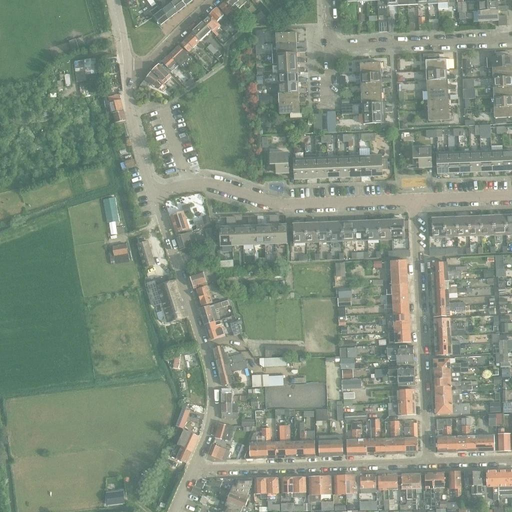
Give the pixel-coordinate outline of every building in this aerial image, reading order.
[(152,0),(145,0),(151,8),(156,5),(152,0)] [(181,0),(177,0),(171,4),(178,13),(187,6),(181,0)] [(243,6),(237,0),(224,0),(226,2),(219,8),(225,14),(227,16),(237,7),(239,9),(243,6)] [(437,0),(438,4),(438,9),(448,9),(448,7),(454,7),(454,4),(455,4),(454,0),(437,0)] [(294,7),(290,1),(289,1),(277,11),(282,17),(294,7)] [(498,7),(498,1),(477,2),(478,12),(498,11),(500,11),(500,7),(498,7)] [(466,2),(463,2),(457,3),(458,13),(467,13),(466,2)] [(171,4),(163,11),(169,20),(178,13),(171,4)] [(209,15),(210,16),(217,23),(224,16),(216,8),(209,15)] [(160,26),(161,26),(169,20),(163,11),(154,18),(160,26)] [(507,26),(507,16),(499,17),(498,11),(478,12),(478,22),(499,21),(499,27),(507,26)] [(204,22),(211,31),(213,33),(215,32),(221,27),(217,23),(210,16),(204,22)] [(193,33),(201,41),(211,31),(204,22),(193,33)] [(386,23),(378,23),(379,33),(387,33),(386,23)] [(193,33),(181,44),(189,52),(201,41),(193,33)] [(298,33),(276,34),(276,44),(297,43),(299,43),(298,33)] [(76,40),(69,42),(72,50),(78,48),(76,40)] [(297,43),(276,44),(272,44),(273,54),(277,54),(297,53),(299,53),(299,49),(297,49),(297,43)] [(191,58),(187,54),(179,46),(169,55),(179,66),(181,68),(191,58)] [(297,53),(273,54),(273,64),(277,64),(298,63),(300,63),(300,59),(297,59),(297,53)] [(449,70),(449,60),(439,60),(439,54),(423,55),(423,61),(426,61),(426,71),(447,70),(449,70)] [(179,66),(169,55),(159,65),(168,74),(171,71),(172,72),(176,69),(179,66)] [(511,56),(508,57),(496,58),(492,58),(487,59),(487,68),(492,68),(511,67),(511,56)] [(96,59),(75,62),(78,83),(79,83),(81,97),(89,96),(88,85),(94,84),(98,84),(96,59)] [(298,69),(298,63),(277,64),(277,74),(298,73),(300,73),(300,69),(298,69)] [(381,69),(381,63),(360,64),(361,74),(381,73),(383,73),(383,69),(381,69)] [(163,85),(171,78),(168,74),(159,65),(152,72),(159,78),(153,86),(159,90),(160,89),(163,92),(167,89),(163,85)] [(511,67),(492,68),(493,78),(511,77),(511,67)] [(447,76),(447,70),(426,71),(427,81),(447,80),(455,80),(455,76),(447,76)] [(153,86),(159,78),(152,72),(151,72),(151,71),(142,83),(147,86),(149,83),(153,86)] [(298,79),(298,73),(277,74),(278,84),(298,83),(301,83),(301,79),(300,79),(298,79)] [(381,79),(381,73),(361,74),(361,84),(382,83),(384,83),(384,79),(381,79)] [(65,81),(61,81),(56,82),(57,88),(58,88),(59,93),(64,92),(63,89),(66,89),(66,87),(70,87),(70,86),(71,85),(70,78),(70,75),(69,75),(65,75),(65,81)] [(511,77),(493,78),(493,88),(511,87),(511,77)] [(475,79),(463,79),(464,99),(475,99),(475,79)] [(448,86),(447,80),(427,81),(427,91),(448,90),(450,90),(450,86),(448,86)] [(299,89),(298,83),(278,84),(278,94),(299,93),(306,93),(306,89),(299,89)] [(382,89),(382,83),(361,84),(361,94),(382,93),(391,93),(390,89),(382,89)] [(511,87),(493,88),(494,98),(511,97),(511,87)] [(448,96),(448,90),(427,91),(423,91),(424,101),(428,101),(448,100),(450,100),(450,96),(448,96)] [(299,99),(299,93),(278,94),(279,104),(299,103),(302,103),(301,99),(299,99)] [(382,99),(382,93),(361,94),(362,104),(382,103),(385,103),(384,99),(382,99)] [(267,95),(259,96),(259,105),(268,105),(267,95)] [(123,111),(119,96),(108,98),(111,109),(107,110),(108,115),(123,111)] [(511,97),(494,98),(494,108),(511,107),(511,97)] [(449,106),(448,100),(428,101),(428,111),(449,110),(451,110),(451,106),(449,106)] [(300,109),(299,103),(279,104),(279,115),(300,114),(300,113),(302,113),(302,109),(300,109)] [(383,109),(382,103),(362,104),(362,114),(385,113),(385,109),(383,109)] [(353,105),(342,106),(342,112),(342,115),(354,115),(353,105)] [(511,107),(494,108),(495,119),(495,125),(507,124),(506,118),(511,117),(511,107)] [(56,114),(54,108),(46,110),(38,112),(39,119),(48,117),(56,114)] [(449,116),(449,110),(428,111),(429,122),(449,121),(449,120),(451,120),(451,116),(449,116)] [(123,111),(108,115),(107,115),(108,120),(114,118),(116,123),(115,124),(115,126),(127,123),(123,111)] [(269,127),(269,113),(262,113),(261,126),(269,127)] [(386,124),(385,113),(362,114),(363,125),(386,124)] [(328,132),(327,114),(313,115),(314,133),(328,132)] [(438,167),(437,154),(431,154),(431,148),(413,149),(414,159),(419,159),(419,168),(432,168),(432,167),(438,167)] [(511,151),(502,152),(503,172),(511,171),(511,151)] [(482,172),(481,152),(470,153),(471,173),(482,172)] [(492,172),(492,152),(481,152),(482,172),(492,172)] [(503,172),(502,152),(492,152),(492,172),(503,172)] [(460,173),(459,153),(448,154),(449,174),(460,173)] [(471,173),(470,153),(459,153),(460,173),(471,173)] [(295,173),(294,160),(288,160),(288,154),(270,154),(271,165),(276,165),(276,174),(289,174),(289,173),(295,173)] [(449,174),(448,154),(437,154),(438,167),(438,174),(449,174)] [(316,155),(305,155),(306,160),(306,180),(317,179),(317,159),(316,155)] [(388,170),(387,160),(382,160),(382,156),(370,157),(371,177),(382,176),(382,171),(388,170)] [(361,177),(360,157),(349,158),(349,178),(361,177)] [(371,177),(370,157),(360,157),(361,177),(371,177)] [(339,178),(339,158),(328,159),(328,179),(339,178)] [(349,178),(349,158),(339,158),(339,178),(349,178)] [(328,179),(328,159),(317,159),(317,179),(328,179)] [(306,180),(306,160),(294,160),(295,173),(295,180),(306,180)] [(104,200),(108,223),(120,221),(116,197),(104,200)] [(188,205),(182,207),(184,214),(190,213),(188,205)] [(171,217),(176,234),(189,230),(183,212),(171,217)] [(494,236),(494,217),(481,218),(482,236),(494,236)] [(507,235),(506,217),(494,217),(494,236),(507,235)] [(470,237),(469,218),(457,219),(458,237),(470,237)] [(482,236),(481,218),(469,218),(470,237),(482,236)] [(445,238),(445,219),(432,220),(433,238),(445,238)] [(458,237),(457,219),(445,219),(445,238),(458,237)] [(392,240),(391,221),(379,222),(380,240),(392,240)] [(405,239),(404,221),(391,221),(392,240),(405,239)] [(368,241),(367,222),(355,223),(356,241),(368,241)] [(380,240),(379,222),(367,222),(368,241),(380,240)] [(343,242),(342,223),(330,224),(331,242),(343,242)] [(356,241),(355,223),(342,223),(343,242),(356,241)] [(319,243),(318,224),(306,225),(307,243),(319,243)] [(331,242),(330,224),(318,224),(319,243),(331,242)] [(287,244),(286,225),(277,226),(275,226),(275,244),(287,244)] [(307,243),(306,225),(293,225),(294,244),(307,243)] [(264,226),(256,227),(253,227),(254,245),(265,245),(264,226)] [(275,244),(275,226),(272,226),(264,226),(265,245),(275,244)] [(242,227),(234,228),(232,228),(232,246),(243,246),(242,227)] [(251,227),(242,227),(243,246),(254,245),(253,227),(251,227)] [(221,247),(232,246),(232,228),(229,228),(220,228),(221,247)] [(215,244),(212,229),(205,230),(208,246),(215,244)] [(192,232),(175,237),(180,251),(190,248),(189,247),(196,245),(192,232)] [(154,265),(148,242),(138,245),(145,268),(154,265)] [(127,245),(113,247),(114,257),(115,256),(116,262),(129,260),(127,245)] [(504,268),(505,256),(496,255),(496,268),(504,268)] [(408,284),(407,261),(385,262),(385,271),(391,270),(392,281),(386,282),(386,286),(408,284)] [(467,271),(467,267),(448,268),(447,263),(431,264),(431,273),(463,271),(467,271)] [(336,264),(336,278),(345,277),(345,264),(336,264)] [(248,276),(248,267),(234,268),(234,277),(248,276)] [(492,270),(484,271),(484,280),(488,280),(493,279),(492,270)] [(463,281),(463,271),(431,273),(432,282),(448,281),(463,281)] [(202,272),(190,276),(194,289),(207,285),(202,272)] [(281,272),(258,273),(259,280),(281,278),(281,272)] [(188,318),(177,280),(157,287),(155,282),(147,284),(149,289),(154,307),(160,306),(162,312),(156,314),(158,319),(160,321),(161,322),(164,323),(166,323),(167,323),(168,323),(168,324),(188,318)] [(462,289),(462,285),(449,286),(448,281),(432,282),(432,291),(462,289)] [(408,294),(408,284),(386,286),(386,290),(387,290),(387,295),(408,294)] [(207,287),(197,290),(202,307),(212,304),(207,287)] [(339,298),(352,297),(351,288),(338,289),(339,298)] [(449,299),(449,294),(468,293),(467,289),(462,289),(432,291),(433,300),(449,299)] [(408,294),(387,295),(386,295),(387,305),(409,304),(408,294)] [(351,299),(338,299),(338,307),(351,306),(351,299)] [(450,304),(449,299),(433,300),(433,309),(465,307),(465,303),(450,304)] [(209,307),(202,309),(200,310),(205,325),(214,322),(218,321),(215,311),(229,306),(228,301),(213,306),(210,307),(209,307)] [(409,314),(409,304),(387,305),(384,305),(384,310),(393,309),(394,314),(409,314)] [(450,317),(450,312),(465,311),(465,307),(433,309),(434,318),(450,317)] [(346,317),(345,310),(345,308),(337,309),(338,311),(339,317),(346,317)] [(394,314),(387,315),(388,320),(388,324),(410,323),(409,314),(394,314)] [(347,317),(346,317),(339,317),(338,317),(338,321),(339,321),(339,327),(345,326),(345,321),(347,321),(347,317)] [(451,324),(450,319),(434,320),(434,329),(464,328),(464,324),(451,324)] [(214,322),(205,325),(210,341),(219,338),(225,336),(223,329),(217,331),(214,322)] [(231,324),(234,336),(240,335),(237,323),(231,324)] [(410,333),(410,323),(388,324),(388,329),(394,329),(395,334),(410,333)] [(457,337),(457,332),(465,332),(464,328),(434,329),(435,338),(451,337),(457,337)] [(411,343),(410,333),(395,334),(395,339),(389,340),(389,344),(411,343)] [(460,346),(460,342),(451,342),(451,337),(435,338),(435,347),(460,346)] [(499,341),(499,344),(499,351),(507,350),(507,341),(499,341)] [(461,356),(460,350),(466,349),(466,346),(460,346),(435,347),(436,356),(452,355),(452,356),(461,356)] [(242,354),(233,357),(228,358),(227,354),(225,355),(223,347),(213,349),(218,368),(244,361),(242,354)] [(303,347),(266,347),(265,358),(272,358),(272,355),(303,356),(303,347)] [(388,349),(381,349),(381,357),(388,357),(414,356),(413,347),(388,348),(388,349)] [(508,363),(507,350),(499,351),(499,354),(499,355),(500,363),(508,363)] [(414,365),(414,356),(388,357),(388,361),(397,361),(397,366),(414,365)] [(287,367),(286,358),(260,360),(260,366),(263,368),(287,367)] [(352,359),(348,359),(341,359),(342,370),(353,369),(352,359)] [(460,368),(460,364),(450,365),(450,360),(434,361),(434,370),(460,368)] [(246,361),(244,361),(218,368),(222,386),(232,384),(230,376),(232,376),(232,373),(248,369),(246,361)] [(415,386),(415,377),(414,368),(397,368),(388,369),(382,370),(383,370),(375,370),(375,375),(375,376),(375,379),(384,378),(389,378),(389,382),(398,382),(398,386),(415,386)] [(461,378),(461,373),(469,373),(468,368),(460,368),(434,370),(435,379),(461,378)] [(343,380),(344,380),(351,379),(351,370),(342,371),(343,380)] [(253,388),(284,386),(283,376),(269,377),(269,375),(252,376),(253,388)] [(471,382),(461,382),(461,378),(435,379),(435,388),(471,386),(471,382)] [(452,396),(451,391),(472,390),(471,386),(435,388),(436,397),(452,396)] [(232,390),(221,390),(221,404),(238,403),(237,397),(232,397),(232,390)] [(397,391),(392,392),(393,397),(398,397),(398,404),(415,403),(414,390),(397,391)] [(462,405),(462,396),(452,396),(436,397),(436,406),(462,405)] [(238,403),(221,404),(221,420),(238,419),(238,403)] [(415,415),(415,403),(398,404),(391,404),(391,410),(388,410),(389,416),(399,416),(415,415)] [(500,404),(490,404),(490,412),(500,412),(500,404)] [(463,414),(462,409),(462,405),(436,406),(437,415),(463,414)] [(182,409),(175,428),(178,429),(182,430),(189,412),(182,409)] [(345,421),(367,420),(366,413),(344,414),(345,421)] [(503,415),(499,415),(495,415),(496,425),(503,425),(503,415)] [(467,453),(466,419),(462,419),(462,437),(457,437),(457,453),(467,453)] [(476,452),(476,437),(471,437),(470,419),(466,419),(467,453),(476,452)] [(448,453),(446,420),(437,420),(437,431),(443,431),(443,438),(437,438),(438,454),(448,453)] [(457,453),(457,437),(451,437),(451,420),(446,420),(448,453),(457,453)] [(219,424),(215,438),(231,442),(235,427),(219,424)] [(418,453),(417,424),(411,424),(411,428),(404,428),(405,439),(405,455),(418,454),(418,453)] [(182,446),(182,447),(192,452),(199,437),(189,432),(188,433),(182,430),(178,429),(172,441),(182,446)] [(276,459),(275,443),(271,443),(270,429),(262,429),(262,437),(262,444),(266,443),(267,459),(276,459)] [(376,456),(375,429),(371,429),(372,440),(366,440),(367,456),(376,456)] [(386,455),(386,439),(380,440),(380,429),(375,429),(376,456),(386,455)] [(352,441),(347,441),(347,457),(357,456),(357,430),(352,430),(352,441)] [(367,456),(366,440),(361,440),(361,430),(357,430),(357,456),(367,456)] [(510,451),(510,435),(504,435),(504,430),(498,430),(499,452),(510,451)] [(305,458),(305,442),(305,432),(300,432),(301,442),(295,442),(295,458),(305,458)] [(315,458),(315,442),(315,441),(309,442),(309,432),(305,432),(305,442),(305,458),(315,458)] [(494,452),(494,432),(486,433),(486,436),(476,437),(476,452),(494,452)] [(290,433),(281,433),(280,433),(280,443),(285,443),(290,443),(290,433)] [(244,458),(246,460),(257,460),(257,437),(257,434),(254,434),(250,444),(250,448),(248,448),(244,458)] [(331,457),(331,436),(317,437),(317,442),(319,442),(320,458),(331,457)] [(343,457),(342,441),(342,436),(331,436),(331,457),(343,457)] [(262,437),(257,437),(257,460),(267,459),(266,443),(262,444),(262,437)] [(395,439),(391,439),(386,439),(386,455),(396,455),(395,439)] [(399,439),(395,439),(396,455),(405,455),(405,439),(399,439)] [(290,443),(285,443),(286,459),(295,458),(295,442),(290,443)] [(285,443),(280,443),(275,443),(276,459),(286,459),(285,443)] [(187,464),(192,452),(182,447),(182,448),(177,445),(171,457),(187,464)] [(212,445),(208,455),(221,460),(227,461),(230,452),(219,448),(212,445)] [(509,495),(508,471),(498,472),(498,496),(509,495)] [(482,472),(465,473),(465,489),(472,489),(472,501),(483,501),(482,472)] [(498,496),(498,472),(487,472),(487,488),(493,487),(493,496),(494,501),(498,501),(498,496)] [(440,502),(439,489),(445,489),(444,473),(435,474),(436,507),(436,509),(447,509),(447,502),(440,502)] [(461,497),(460,473),(449,473),(450,490),(455,490),(455,497),(455,503),(459,503),(459,509),(460,509),(462,508),(462,497),(461,497)] [(412,510),(411,474),(402,475),(402,490),(407,490),(408,499),(407,499),(407,505),(400,506),(401,511),(412,510)] [(421,489),(421,474),(411,474),(412,510),(418,510),(417,499),(416,499),(416,490),(421,489)] [(436,507),(435,474),(425,474),(426,489),(431,489),(432,507),(436,507)] [(389,511),(388,475),(378,476),(379,491),(384,491),(385,500),(384,500),(385,511),(389,511)] [(398,490),(397,475),(388,475),(389,511),(398,511),(397,504),(395,504),(395,500),(393,500),(393,490),(398,490)] [(139,495),(146,480),(137,476),(133,484),(138,486),(135,494),(139,495)] [(357,494),(356,476),(345,477),(346,494),(357,494)] [(376,489),(376,476),(360,476),(361,489),(376,489)] [(332,495),(331,477),(320,478),(320,495),(332,495)] [(346,494),(345,477),(335,477),(335,495),(346,494)] [(294,497),(293,478),(282,479),(282,494),(286,494),(286,498),(294,497)] [(306,498),(305,478),(293,478),(294,497),(294,498),(306,498)] [(320,495),(320,478),(309,478),(310,496),(320,495)] [(255,480),(255,495),(261,495),(261,499),(268,499),(267,479),(255,480)] [(279,494),(278,479),(267,479),(268,499),(268,501),(276,501),(276,494),(279,494)] [(216,480),(216,482),(210,480),(209,485),(219,488),(221,481),(216,480)] [(234,485),(231,491),(247,497),(248,495),(252,484),(252,480),(237,480),(235,485),(234,485)] [(247,497),(231,491),(228,501),(245,508),(250,496),(248,495),(247,497)] [(123,492),(107,494),(108,506),(124,504),(123,492)] [(200,503),(207,505),(209,499),(202,496),(200,503)] [(245,511),(247,508),(245,508),(228,501),(225,508),(226,508),(224,511),(245,511)] [(333,502),(322,502),(322,511),(334,510),(333,502)] [(373,504),(371,504),(366,504),(366,502),(361,502),(361,511),(373,511),(373,504)]
